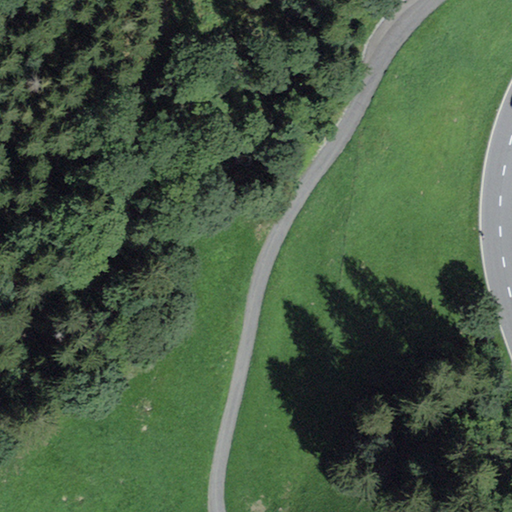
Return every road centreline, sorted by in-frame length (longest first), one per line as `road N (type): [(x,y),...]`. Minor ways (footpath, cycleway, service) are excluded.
road 1 (residential): [(219,511),(221,454),(267,260),(347,131),(381,58),(435,0)]
road 2 (primary): [(511,137),(500,200),(511,299)]
